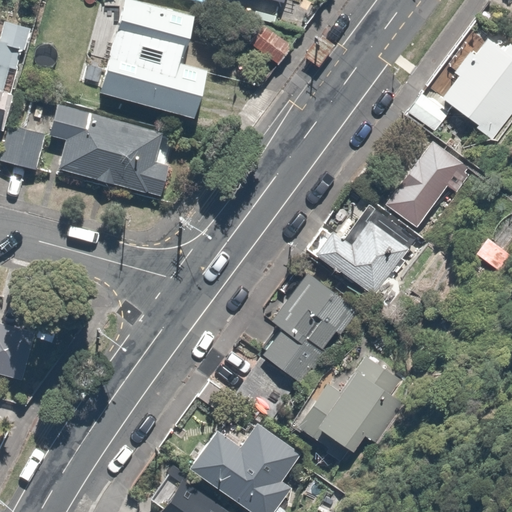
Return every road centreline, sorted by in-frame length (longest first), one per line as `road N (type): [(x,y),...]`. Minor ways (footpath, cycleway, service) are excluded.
road 1 (secondary): [(406,0),(198,285)]
road 2 (secondary): [(198,285),(90,426),(39,511)]
road 3 (residential): [(198,285),(0,229)]
